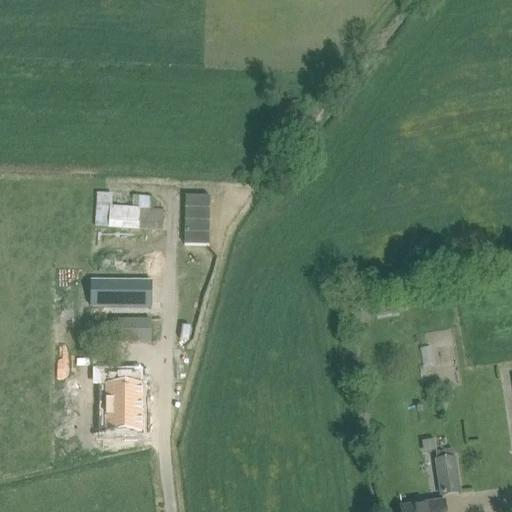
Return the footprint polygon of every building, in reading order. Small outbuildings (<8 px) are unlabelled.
[(96,224),(102,225),(111,225),(111,226),(163,230),(164,211),(153,210),(153,197),(133,196),(132,209),(111,207),(112,194),(98,193),(96,224)] [(151,281),(92,281),(91,308),(151,308),(151,281)] [(396,300),(376,304),(378,315),(399,311),(396,300)] [(151,320),(131,320),(114,320),(114,343),(151,343),(151,320)] [(110,406),(110,426),(143,426),(143,374),(122,374),(121,398),(110,398),(110,406)] [(438,461),(436,462),(441,497),(462,494),(457,459),(454,459),(453,451),(437,453),(438,461)] [(445,511),(444,503),(402,509),(402,511),(445,511)]
